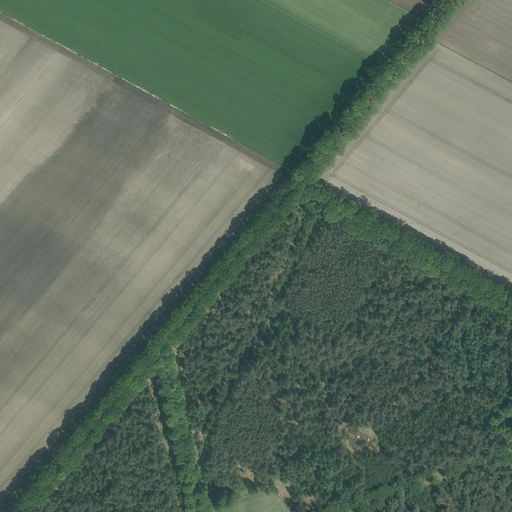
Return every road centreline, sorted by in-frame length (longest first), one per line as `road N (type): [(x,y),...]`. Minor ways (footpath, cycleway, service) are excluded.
road 1 (track): [(16,511),(450,0)]
road 2 (track): [(511,298),(297,180)]
road 3 (track): [(198,511),(163,337)]
